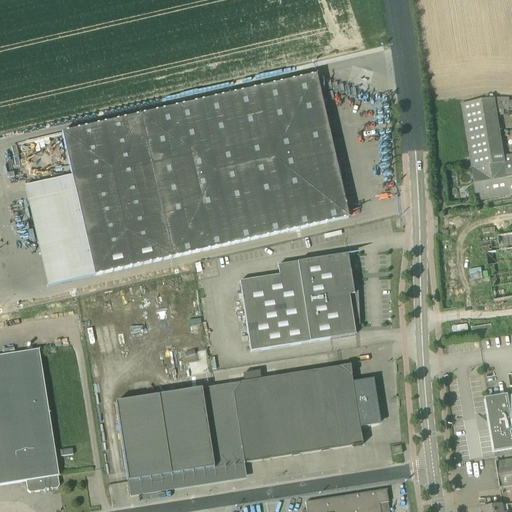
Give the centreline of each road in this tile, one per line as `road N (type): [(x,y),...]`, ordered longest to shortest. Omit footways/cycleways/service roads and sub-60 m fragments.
road 1 (tertiary): [(434,471),(419,165),(395,0)]
road 2 (unclassified): [(175,511),(434,471)]
